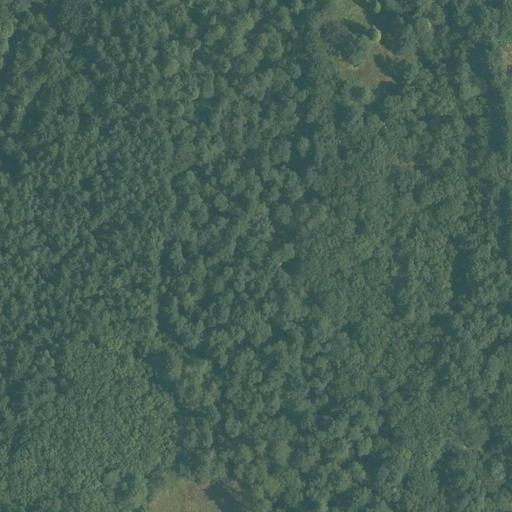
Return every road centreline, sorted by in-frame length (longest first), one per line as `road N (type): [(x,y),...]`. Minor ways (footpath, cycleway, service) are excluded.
road 1 (track): [(252,432),(428,401),(508,507)]
road 2 (track): [(252,432),(180,469),(31,511)]
